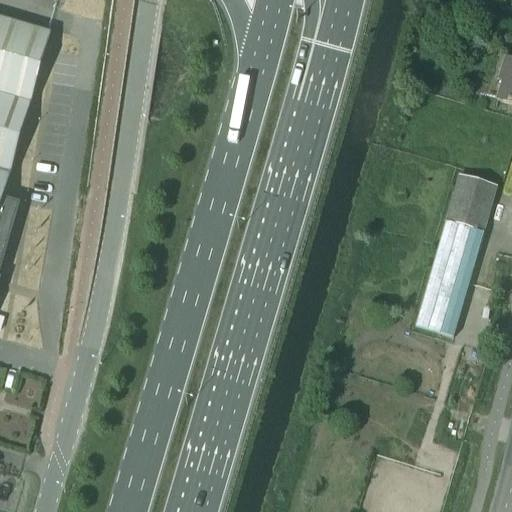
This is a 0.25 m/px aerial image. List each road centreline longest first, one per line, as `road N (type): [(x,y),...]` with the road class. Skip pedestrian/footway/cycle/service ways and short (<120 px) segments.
road 1 (primary): [(195,511),(345,0)]
road 2 (primary): [(274,0),(125,511)]
road 3 (unclassified): [(148,0),(105,279),(46,511)]
